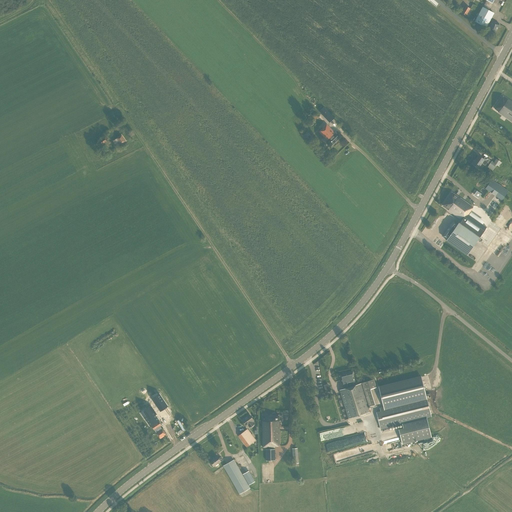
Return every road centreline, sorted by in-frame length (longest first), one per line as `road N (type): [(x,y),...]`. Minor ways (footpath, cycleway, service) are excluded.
road 1 (tertiary): [(98,511),(330,336),(387,268)]
road 2 (tertiary): [(387,268),(511,37)]
road 3 (unclassified): [(511,361),(387,268)]
road 4 (track): [(218,0),(299,84),(310,102),(306,113)]
road 5 (track): [(46,0),(119,107)]
